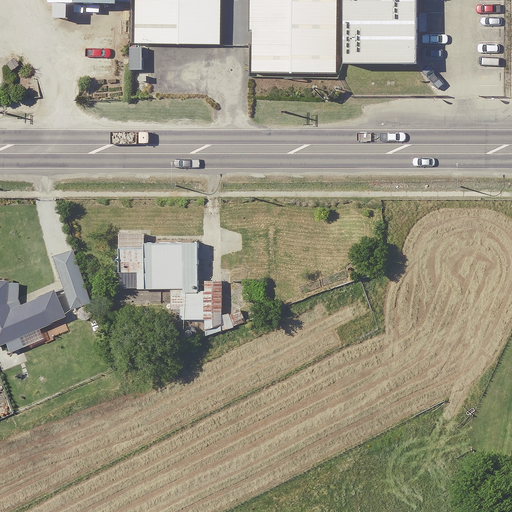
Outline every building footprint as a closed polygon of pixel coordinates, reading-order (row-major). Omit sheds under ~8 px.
[(89,21),(89,0),(24,0),(24,20),(89,21)] [(219,0),(135,0),(135,45),(219,46),(219,0)] [(337,74),(336,0),(251,0),(251,73),(337,74)] [(343,0),(344,58),(418,59),(418,31),(428,30),(428,12),(418,12),(417,0),(343,0)] [(143,48),(131,48),(131,70),(144,70),(143,48)] [(180,320),(213,321),(213,291),(197,291),(197,243),(120,242),(120,274),(120,290),(171,290),(171,310),(180,310),(180,320)] [(76,322),(97,314),(74,251),(53,259),(76,322)] [(0,343),(2,342),(6,353),(21,348),(17,336),(66,317),(57,293),(26,304),(17,282),(0,283),(0,343)]
